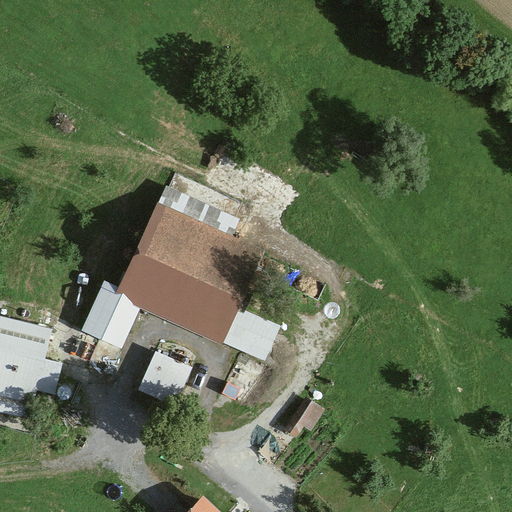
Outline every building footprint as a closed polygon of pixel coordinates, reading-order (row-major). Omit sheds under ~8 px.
[(243,217),(176,187),(130,289),(111,280),(87,333),(124,350),(145,302),(265,356),(279,324),(246,309),(272,252),(235,236),(243,217)] [(0,298),(0,308),(53,322),(55,313),(0,298)] [(54,332),(0,319),(0,402),(36,411),(54,332)] [(187,369),(162,356),(148,385),(173,397),(187,369)] [(326,416),(309,405),(288,436),(305,447),(326,416)] [(223,511),(209,500),(197,511),(223,511)]
